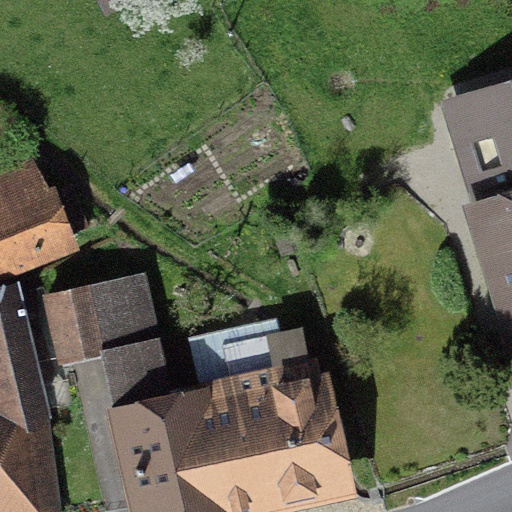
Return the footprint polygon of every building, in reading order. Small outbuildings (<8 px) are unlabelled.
[(511,340),(511,339),(511,100),(446,120),(511,340)] [(0,275),(84,246),(61,181),(0,202),(0,275)] [(141,511),(226,511),(201,401),(169,408),(139,277),(49,297),(62,356),(104,346),(141,511)] [(7,300),(0,301),(0,511),(45,511),(32,413),(7,300)] [(226,511),(235,511),(343,488),(318,374),(201,401),(226,511)]
